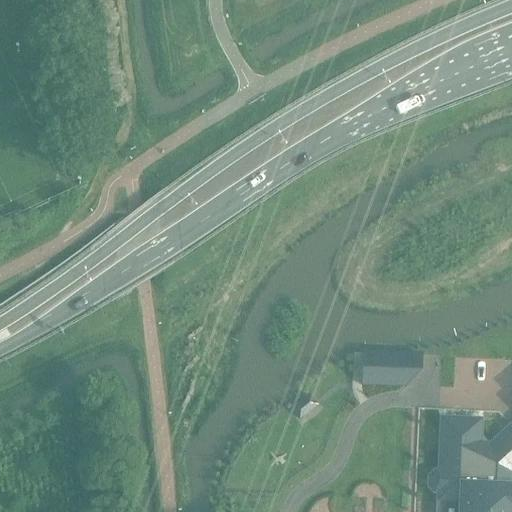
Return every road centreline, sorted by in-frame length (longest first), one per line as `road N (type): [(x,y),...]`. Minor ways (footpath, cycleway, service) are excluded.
road 1 (secondary): [(511,4),(307,106),(0,322)]
road 2 (secondary): [(0,346),(334,134),(511,54)]
road 3 (unknown): [(115,178),(101,0)]
